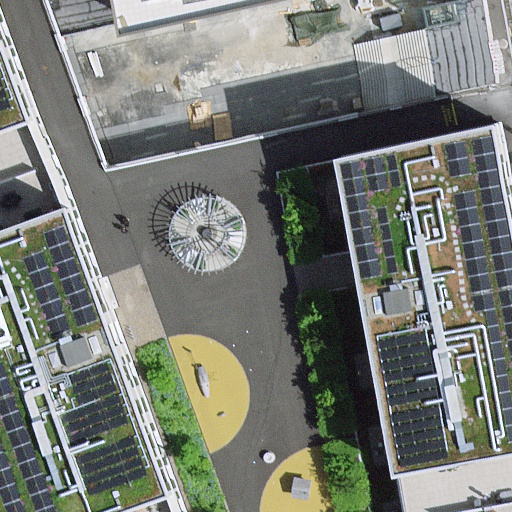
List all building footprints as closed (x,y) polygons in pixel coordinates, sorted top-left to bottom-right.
[(125,0),(129,17),(210,0),(125,0)] [(0,133),(39,120),(38,119),(0,11),(0,133)] [(102,296),(39,120),(0,133),(0,502),(3,511),(122,511),(173,494),(102,296)] [(341,162),(391,470),(511,451),(511,208),(498,128),(341,162)] [(511,511),(511,451),(391,470),(397,511),(511,511)] [(179,511),(173,494),(122,511),(179,511)]
